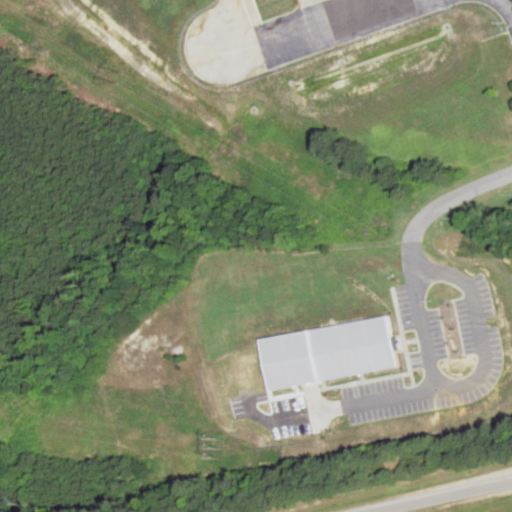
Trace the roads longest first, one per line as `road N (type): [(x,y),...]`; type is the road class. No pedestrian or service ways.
road 1 (motorway): [(511,482),(390,511)]
road 2 (residential): [(511,173),(455,197),(414,237)]
